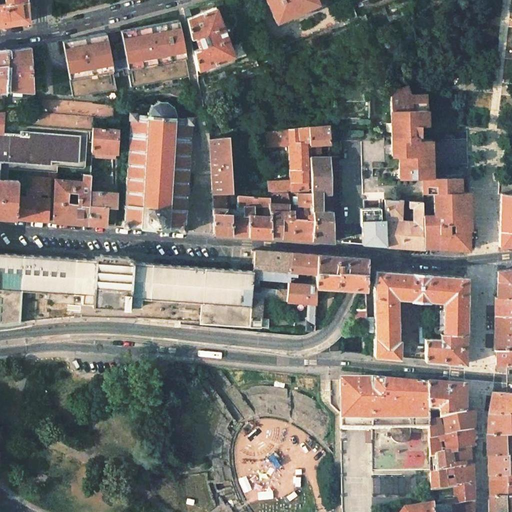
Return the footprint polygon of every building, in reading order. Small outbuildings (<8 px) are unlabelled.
[(0,25),(28,21),(26,0),(25,0),(6,2),(0,3),(0,25)] [(266,0),(276,22),(318,3),(316,0),(266,0)] [(193,5),(183,8),(196,68),(233,54),(227,37),(232,36),(227,22),(222,24),(215,7),(196,14),(193,5)] [(178,20),(120,31),(126,67),(130,87),(189,77),(178,20)] [(64,60),(68,78),(70,92),(86,93),(87,95),(115,90),(106,34),(61,41),(64,60)] [(33,100),(29,47),(7,50),(4,89),(4,95),(33,100)] [(390,120),(390,155),(398,155),(398,177),(422,177),(431,177),(430,139),(416,139),(416,137),(417,136),(418,136),(419,135),(419,134),(419,124),(426,124),(426,94),(409,94),(406,85),(389,91),(390,120)] [(137,113),(130,112),(129,120),(131,120),(124,203),(123,203),(123,208),(124,208),(123,219),(122,218),(121,227),(129,227),(129,226),(177,230),(177,231),(185,232),(186,223),(184,223),(185,213),(187,213),(187,208),(186,208),(191,125),(193,125),(194,117),(187,116),(187,113),(175,112),(173,108),(175,107),(174,106),(172,107),(167,103),(168,101),(166,101),(166,102),(160,102),(159,100),(158,101),(158,102),(153,105),(151,104),(150,105),(151,107),(149,110),(137,109),(137,113)] [(110,115),(110,103),(65,102),(65,114),(110,115)] [(329,125),(309,126),(310,153),(317,153),(317,144),(334,143),(334,124),(329,125)] [(288,144),(289,179),(267,181),(268,193),(288,193),(287,190),(303,189),(303,192),(311,192),(310,156),(310,153),(309,126),(265,131),(265,147),(288,144)] [(118,128),(93,127),(92,131),(91,151),(116,153),(118,128)] [(20,130),(19,134),(2,133),(0,132),(0,178),(6,179),(7,168),(18,169),(22,169),(49,171),(56,172),(57,166),(83,166),(85,165),(87,135),(20,130)] [(228,136),(209,138),(210,151),(211,191),(226,190),(231,190),(228,136)] [(333,241),(331,210),(321,210),(321,196),(321,192),(330,193),(330,156),(310,156),(311,192),(310,209),(311,209),(311,240),(333,241)] [(48,179),(22,176),(20,196),(17,196),(16,196),(15,218),(47,221),(48,198),(40,197),(40,192),(45,192),(45,195),(49,195),(49,180),(54,181),(54,180),(56,180),(56,172),(49,171),(48,179)] [(87,224),(89,190),(90,175),(83,174),(83,181),(56,180),(54,180),(54,181),(53,221),(70,222),(87,224)] [(445,177),(431,177),(422,177),(422,192),(433,192),(459,192),(459,174),(445,174),(445,177)] [(106,191),(89,190),(87,224),(111,225),(112,206),(116,206),(117,192),(116,192),(116,184),(112,183),(112,176),(106,176),(106,191)] [(6,179),(0,178),(0,216),(15,218),(16,196),(17,196),(18,180),(6,179)] [(500,191),(511,192),(511,183),(498,182),(497,185),(497,191),(500,191)] [(226,190),(211,191),(211,199),(213,233),(217,233),(224,233),(230,234),(230,213),(225,212),(226,190)] [(469,215),(468,191),(459,192),(433,192),(434,214),(422,215),(422,246),(468,249),(468,230),(469,230),(469,215)] [(511,192),(500,191),(500,193),(499,228),(511,229),(511,192)] [(288,193),(268,193),(268,197),(269,197),(270,212),(272,237),(288,238),(311,240),(311,209),(310,209),(311,192),(303,192),(297,192),(298,205),(294,205),(293,210),(289,210),(289,204),(288,196),(288,193)] [(230,234),(272,237),(270,212),(269,197),(268,197),(236,195),(236,207),(261,206),(262,215),(230,213),(230,234)] [(385,245),(422,248),(422,246),(422,215),(422,202),(422,200),(408,201),(408,207),(413,207),(413,224),(402,224),(402,200),(400,200),(383,200),(384,214),(384,219),(385,245)] [(361,244),(385,245),(384,219),(381,219),(381,210),(360,210),(361,244)] [(511,229),(499,228),(498,245),(511,243),(511,229)] [(291,252),(255,249),(254,265),(253,270),(249,326),(259,326),(267,327),(268,318),(260,318),(262,296),(274,297),(274,300),(285,300),(286,289),(256,287),(257,277),(284,279),(284,283),(287,284),(287,282),(288,270),(291,252)] [(95,259),(0,252),(0,323),(80,316),(80,317),(136,319),(137,306),(140,306),(141,297),(201,302),(200,323),(249,326),(253,270),(132,262),(132,259),(128,258),(128,256),(100,254),(100,256),(95,256),(95,259)] [(317,254),(291,252),(288,270),(309,272),(309,275),(313,275),(313,277),(316,279),(317,254)] [(316,285),(343,287),(347,287),(353,287),(366,288),(367,269),(367,258),(317,254),(316,279),(316,285)] [(497,279),(511,279),(511,268),(497,270),(497,279)] [(412,273),(375,270),(374,281),(374,286),(373,296),(374,333),(373,355),(399,357),(425,359),(424,337),(424,332),(424,325),(422,325),(420,305),(412,306),(413,326),(418,326),(419,342),(399,341),(399,339),(397,339),(397,298),(410,299),(410,300),(428,301),(428,300),(442,301),(442,332),(465,332),(467,277),(464,277),(430,274),(412,272),(412,273)] [(496,296),(511,296),(511,279),(497,279),(496,296)] [(316,285),(287,282),(287,284),(286,289),(285,300),(308,302),(307,321),(306,320),(305,329),(314,330),(316,285)] [(496,296),(494,296),(494,308),(493,314),(511,314),(511,296),(496,296)] [(180,322),(200,323),(201,302),(141,297),(140,306),(137,306),(136,319),(180,322)] [(366,322),(366,310),(352,311),(352,322),(366,322)] [(511,314),(493,314),(493,328),(511,328),(511,314)] [(493,348),(495,348),(511,348),(511,328),(493,328),(493,348)] [(313,353),(327,353),(328,338),(178,329),(177,343),(230,348),(274,353),(313,353)] [(439,337),(424,337),(425,359),(425,360),(465,363),(466,332),(465,332),(442,332),(439,332),(439,337)] [(511,348),(495,348),(493,348),(493,351),(494,351),(495,351),(495,363),(511,363),(511,348)] [(370,380),(339,381),(339,414),(339,430),(341,430),(372,430),(391,429),(391,435),(391,438),(393,440),(395,442),(398,443),(401,443),(404,442),(406,440),(407,437),(408,434),(408,429),(428,429),(428,423),(428,412),(427,385),(416,384),(382,381),(370,380)] [(464,388),(427,385),(428,412),(437,412),(439,414),(439,420),(442,420),(464,415),(464,402),(464,388)] [(511,391),(507,392),(505,392),(492,391),(488,412),(511,411),(511,391)] [(511,411),(488,412),(487,432),(511,432),(511,411)] [(438,421),(428,423),(428,429),(428,439),(472,430),(474,413),(473,413),(464,415),(442,420),(443,428),(440,429),(438,421)] [(428,439),(429,456),(433,456),(473,448),(472,430),(428,439)] [(511,432),(487,432),(487,453),(511,452),(511,432)] [(473,448),(433,456),(435,473),(472,466),(473,466),(473,448)] [(489,473),(511,472),(511,465),(511,463),(511,452),(487,453),(487,473),(489,473)] [(443,490),(447,489),(473,484),(472,466),(435,473),(430,473),(430,491),(439,490),(443,490)] [(511,472),(489,473),(488,494),(511,494),(511,486),(511,477),(511,476),(511,472)] [(390,479),(371,480),(371,508),(390,507),(390,479)] [(447,489),(443,490),(444,498),(454,496),(454,500),(444,501),(444,506),(448,506),(473,502),(473,484),(447,489)] [(439,490),(430,491),(431,501),(439,500),(439,490)] [(511,511),(511,494),(488,494),(487,511),(511,511)] [(444,506),(431,507),(431,508),(430,511),(473,511),(473,502),(448,506),(444,506)]
